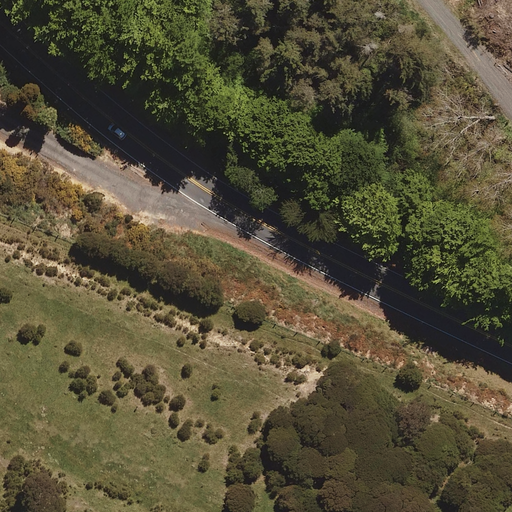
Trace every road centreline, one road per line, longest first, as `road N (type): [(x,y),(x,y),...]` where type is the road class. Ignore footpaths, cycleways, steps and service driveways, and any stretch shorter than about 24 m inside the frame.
road 1 (secondary): [(511,345),(233,204),(72,86),(0,13)]
road 2 (track): [(440,0),(511,100)]
